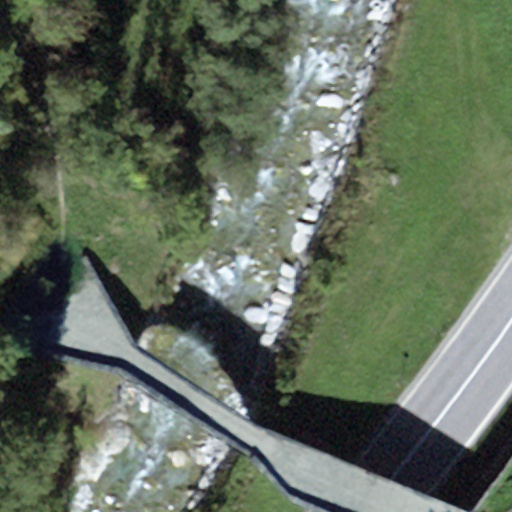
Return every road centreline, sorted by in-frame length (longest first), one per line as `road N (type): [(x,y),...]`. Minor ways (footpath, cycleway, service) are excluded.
road 1 (track): [(0,347),(41,305),(408,511)]
road 2 (primary): [(361,511),(511,321)]
road 3 (track): [(0,126),(41,305)]
